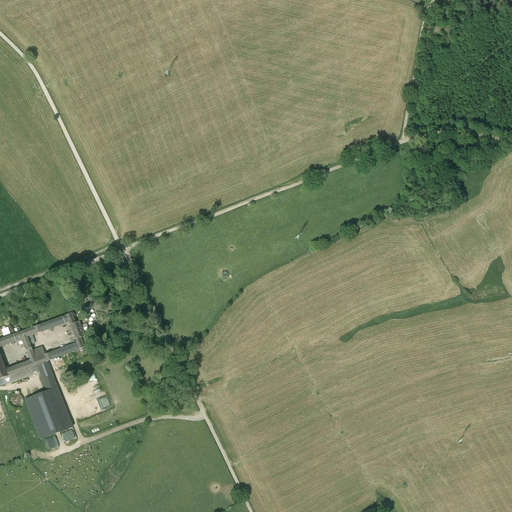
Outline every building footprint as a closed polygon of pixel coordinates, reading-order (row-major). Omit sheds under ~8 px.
[(69,315),(63,317),(65,323),(69,322),(70,325),(76,323),(72,314),(69,315)] [(41,325),(39,326),(42,332),(65,323),(63,317),(41,325)] [(76,323),(70,325),(75,340),(81,338),(85,336),(83,332),(81,326),(79,322),(76,323)] [(37,327),(34,328),(36,334),(39,333),(42,332),(39,326),(37,327)] [(0,347),(22,339),(28,337),(33,335),(36,334),(34,328),(21,332),(19,328),(14,329),(16,334),(0,340),(0,347)] [(28,337),(22,339),(26,350),(30,360),(36,358),(33,350),(32,348),(31,345),(28,337)] [(85,347),(81,338),(75,340),(76,342),(73,344),(76,351),(85,347)] [(73,344),(50,352),(53,359),(76,351),(73,344)] [(33,350),(36,358),(45,354),(42,347),(33,350)] [(36,358),(30,360),(5,370),(8,377),(36,366),(47,362),(50,361),(53,359),(50,352),(47,353),(45,354),(36,358)] [(72,428),(47,362),(36,366),(39,373),(45,391),(25,398),(41,440),(72,428)] [(8,377),(0,379),(0,385),(4,384),(4,386),(39,373),(36,366),(8,377)] [(9,402),(10,405),(11,407),(14,408),(16,409),(19,408),(21,407),(22,405),(23,402),(22,399),(21,397),(18,395),(15,395),(13,395),(11,397),(9,400),(9,402)]
